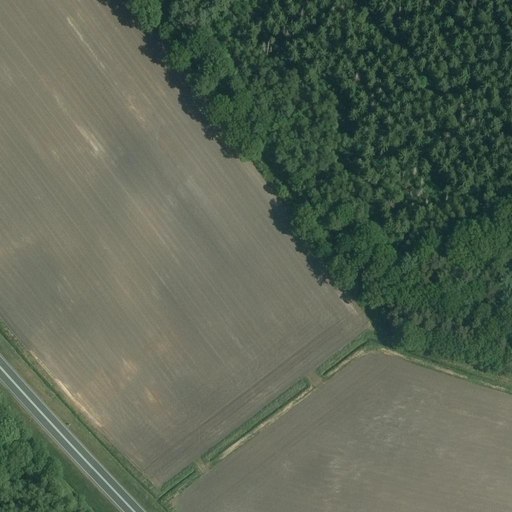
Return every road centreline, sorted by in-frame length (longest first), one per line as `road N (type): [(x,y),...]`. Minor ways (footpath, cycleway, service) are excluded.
road 1 (trunk): [(133,511),(0,366)]
road 2 (track): [(379,337),(511,379)]
